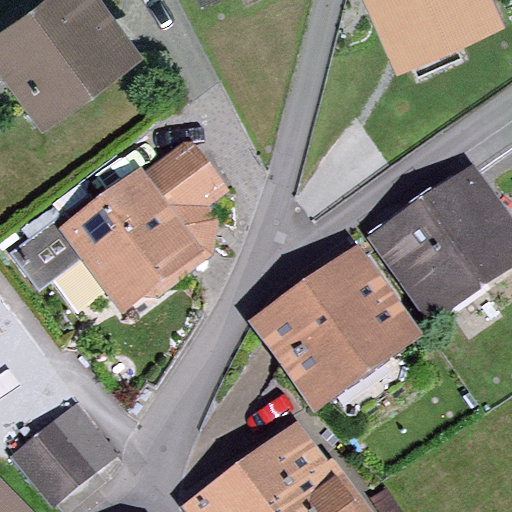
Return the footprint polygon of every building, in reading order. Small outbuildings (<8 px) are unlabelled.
[(53,0),(0,39),(0,49),(44,109),(125,48),(89,0),(53,0)] [(382,0),(404,47),(482,13),(476,0),(382,0)] [(169,283),(172,266),(195,249),(198,228),(188,214),(216,193),(187,154),(100,219),(88,203),(16,257),(39,289),(86,254),(122,302),(137,291),(155,294),(169,283)] [(389,244),(434,310),(511,255),(511,253),(468,190),(389,244)] [(270,329),(317,395),(399,337),(352,271),(320,294),(305,291),(303,306),(270,329)] [(54,503),(95,471),(93,469),(113,452),(97,433),(77,448),(59,426),(18,459),(54,503)] [(341,502),(293,436),(240,475),(265,509),(261,511),(357,511),(347,498),(341,502)] [(261,511),(265,509),(240,475),(196,507),(199,511),(261,511)] [(16,511),(0,495),(0,511),(16,511)]
